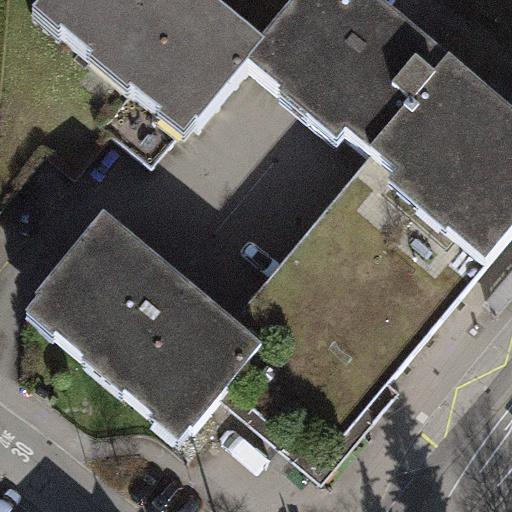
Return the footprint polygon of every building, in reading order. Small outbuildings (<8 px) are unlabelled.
[(66,0),(35,40),(187,161),(248,85),(266,62),(188,0),(66,0)] [(316,0),(266,62),(248,85),(340,159),(348,150),(373,170),(448,77),(351,0),(316,0)] [(511,0),(477,0),(465,14),(511,52),(511,0)] [(511,128),(448,77),(373,170),(238,338),(266,360),(224,412),(324,493),(489,287),(511,259),(511,128)] [(189,455),(224,412),(266,360),(238,338),(109,235),(33,330),(189,455)]
